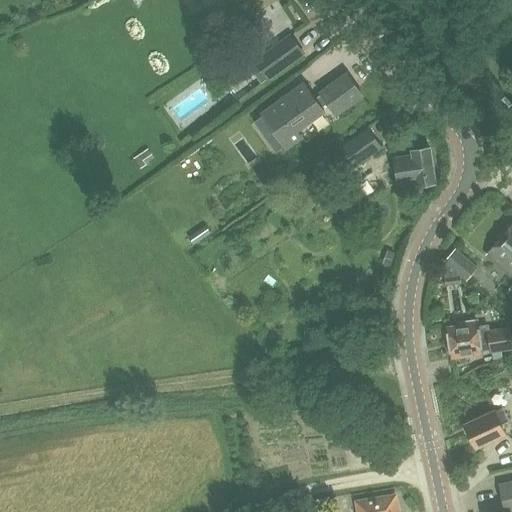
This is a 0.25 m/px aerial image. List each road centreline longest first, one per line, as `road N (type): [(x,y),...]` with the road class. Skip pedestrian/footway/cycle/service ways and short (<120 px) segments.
road 1 (secondary): [(443,511),(407,314),(420,255),(464,185),(469,156)]
road 2 (secondary): [(469,156),(457,128),(342,0)]
